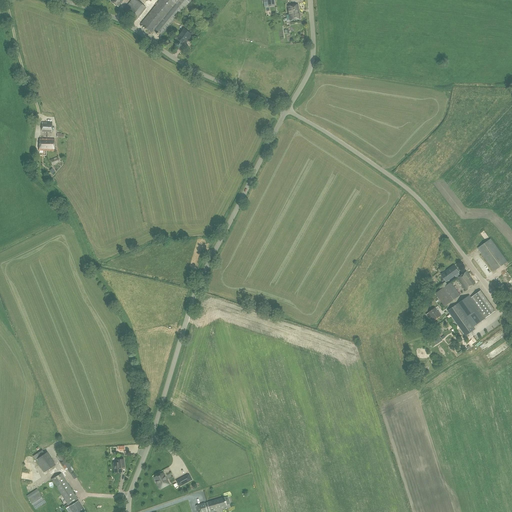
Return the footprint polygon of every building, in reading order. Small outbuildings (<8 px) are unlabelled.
[(136,0),(131,0),(123,10),(134,19),(144,6),(136,0)] [(189,2),(186,0),(160,0),(141,24),(151,33),(154,29),(161,35),(189,2)] [(287,6),(289,21),(300,19),(298,5),(287,6)] [(174,36),(182,43),(186,37),(189,39),(194,33),(190,31),(189,33),(184,29),(180,34),(177,32),(174,36)] [(52,132),(53,122),(43,122),(42,132),(52,132)] [(54,151),(55,139),(40,139),(39,150),(54,151)] [(58,157),(50,160),(52,165),(61,162),(58,157)] [(507,262),(491,239),(478,248),(494,271),(507,262)] [(454,266),(445,272),(449,279),(455,275),(457,279),(457,278),(461,276),(458,273),(459,272),(454,266)] [(461,276),(457,278),(466,291),(476,284),(467,272),(461,276)] [(441,290),(435,294),(445,306),(460,295),(451,282),(450,283),(448,280),(443,284),(445,287),(441,290)] [(480,291),(471,298),(486,318),(495,311),(480,291)] [(469,295),(457,304),(473,327),(486,318),(471,298),(469,295)] [(457,304),(448,311),(464,334),(473,327),(457,304)] [(441,316),(435,308),(429,312),(429,313),(426,315),(429,319),(432,317),(434,320),(441,316)] [(438,343),(443,339),(438,333),(433,337),(438,343)] [(471,372),(475,368),(468,360),(464,363),(471,372)] [(33,456),(44,472),(55,464),(47,452),(45,453),(43,449),(33,456)] [(121,465),(125,465),(124,459),(117,460),(117,462),(114,463),(115,473),(122,472),(121,465)] [(154,477),(160,489),(169,484),(167,480),(165,481),(163,477),(165,477),(163,472),(154,477)] [(52,479),(72,511),(84,511),(85,511),(61,473),(52,479)] [(189,474),(182,478),(185,483),(192,480),(189,474)] [(34,507),(44,500),(37,489),(26,496),(29,500),(29,499),(34,507)] [(226,505),(225,502),(226,502),(226,500),(225,501),(224,498),(207,503),(208,506),(205,507),(204,504),(196,506),(198,511),(205,511),(207,511),(206,508),(208,507),(210,511),(214,509),(226,505)]
